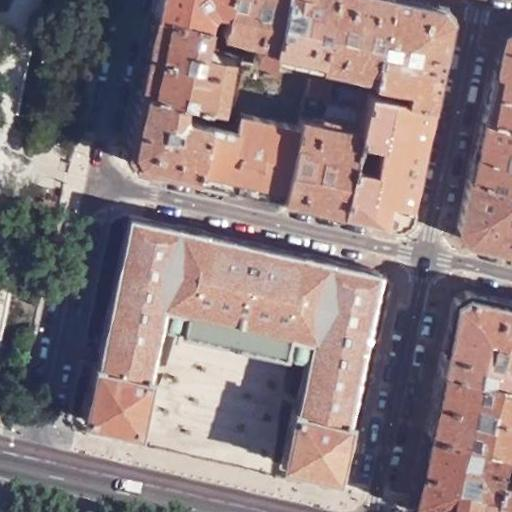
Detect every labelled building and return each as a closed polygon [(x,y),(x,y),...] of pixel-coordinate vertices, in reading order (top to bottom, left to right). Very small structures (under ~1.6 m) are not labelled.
[(156,0),(154,11),(203,23),(206,14),(214,9),(224,10),(225,0),(156,0)] [(282,0),(225,0),(224,10),(220,27),(219,31),(254,39),(248,62),(268,67),(282,0)] [(282,0),(268,67),(308,76),(313,77),(317,64),(286,57),(288,49),(318,56),(331,0),(282,0)] [(371,74),(387,0),(331,0),(318,56),(317,61),(371,74)] [(405,98),(433,104),(452,17),(443,4),(422,0),(387,0),(371,74),(370,79),(408,88),(405,98)] [(154,11),(137,89),(184,99),(220,107),(231,57),(214,54),(216,45),(199,40),(203,23),(154,11)] [(511,20),(500,28),(491,68),(511,71),(511,20)] [(231,72),(237,74),(239,67),(233,66),(231,72)] [(511,71),(491,68),(481,115),(511,121),(511,71)] [(298,122),(282,197),(341,211),(351,163),(357,137),(368,89),(342,83),(339,100),(325,97),(329,80),(313,77),(308,76),(298,122)] [(132,164),(195,178),(208,122),(209,120),(184,114),(184,99),(137,89),(124,152),(132,164)] [(351,163),(341,211),(395,223),(409,215),(433,104),(405,98),(368,89),(357,137),(377,142),(372,166),(351,163)] [(208,122),(195,178),(282,197),(298,122),(238,108),(237,111),(246,113),(242,129),(234,127),(208,122)] [(237,111),(234,127),(242,129),(246,113),(237,111)] [(511,185),(511,121),(481,115),(468,175),(511,185)] [(466,238),(511,248),(511,185),(468,175),(457,225),(466,238)] [(177,227),(129,215),(95,366),(93,365),(81,420),(136,433),(150,377),(146,375),(159,325),(181,330),(181,332),(285,355),(287,353),(307,357),(296,409),(294,409),(281,464),(337,477),(349,420),(347,419),(379,273),(331,261),(331,259),(304,254),(303,256),(207,234),(207,232),(177,225),(177,227)] [(511,300),(468,291),(456,299),(441,366),(511,382),(511,300)] [(511,411),(511,382),(441,366),(427,431),(504,448),(511,411)] [(511,449),(504,448),(427,431),(413,500),(420,511),(424,511),(490,511),(498,478),(511,482),(511,449)] [(511,511),(511,482),(498,478),(490,511),(511,511)]
